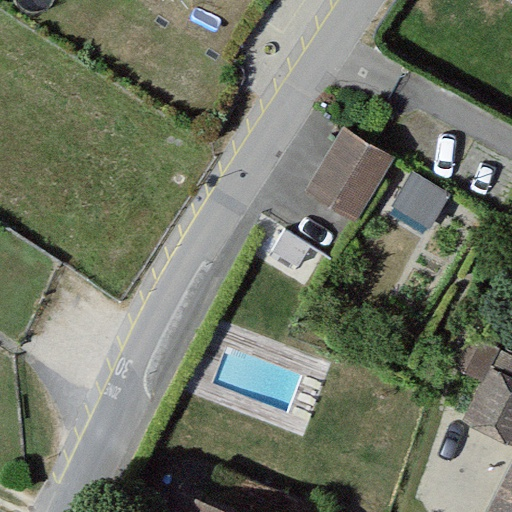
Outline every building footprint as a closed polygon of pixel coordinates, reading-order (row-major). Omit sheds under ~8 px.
[(389,165),(342,139),(303,207),(350,234),(389,165)] [(448,207),(411,186),(392,217),(429,238),(448,207)] [(511,425),(511,344),(502,340),(471,406),(511,425)] [(511,511),(511,454),(483,511),(511,511)] [(179,511),(294,511),(216,483),(205,511),(200,511),(182,505),(179,511)]
